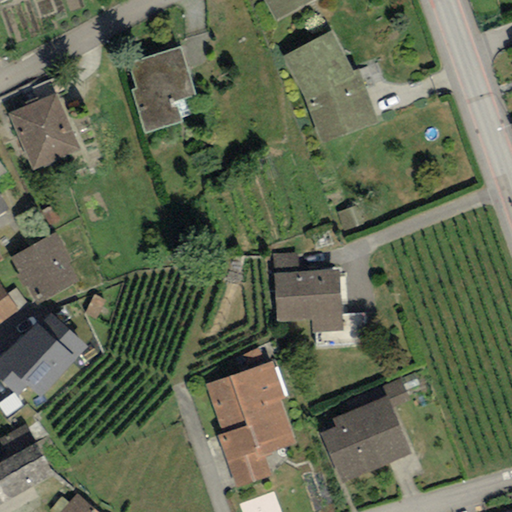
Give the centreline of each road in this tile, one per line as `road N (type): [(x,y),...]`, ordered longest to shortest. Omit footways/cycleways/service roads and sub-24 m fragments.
road 1 (secondary): [(511,191),(443,0)]
road 2 (residential): [(157,0),(0,81)]
